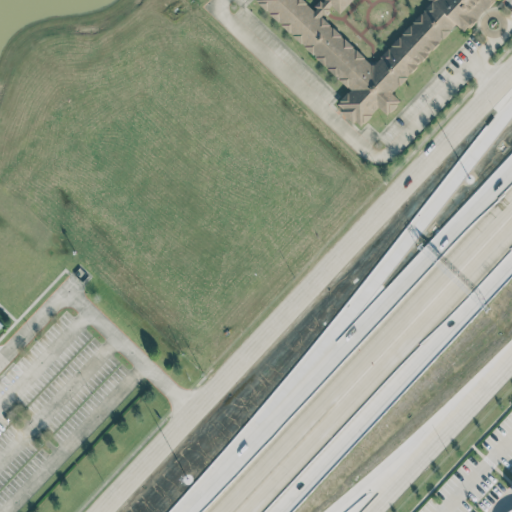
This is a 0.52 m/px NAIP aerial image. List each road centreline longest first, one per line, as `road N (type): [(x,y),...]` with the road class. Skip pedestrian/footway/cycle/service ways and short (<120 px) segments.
road 1 (primary): [(511,77),(108,511)]
road 2 (motorway): [(511,176),(198,511)]
road 3 (motorway): [(511,102),(346,314),(270,434)]
road 4 (motorway): [(254,511),(511,240)]
road 5 (primary): [(372,511),(511,359)]
road 6 (motorway): [(331,511),(464,412)]
